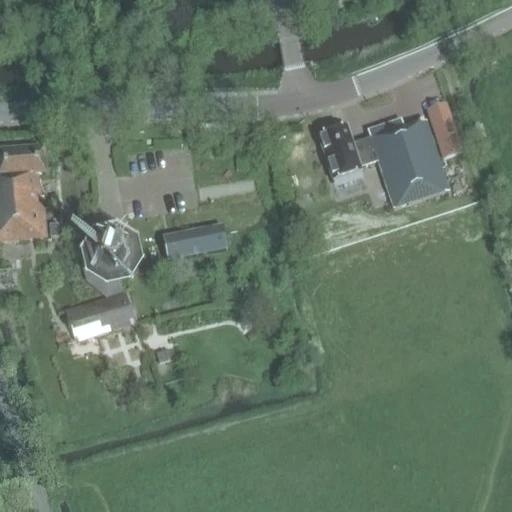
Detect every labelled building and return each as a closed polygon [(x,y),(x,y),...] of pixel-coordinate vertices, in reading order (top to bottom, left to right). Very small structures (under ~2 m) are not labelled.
[(426,114),(442,162),(461,155),(445,108),(426,114)] [(401,123),(367,134),(369,141),(352,147),(346,130),(317,140),(331,183),(361,173),(360,170),(377,165),(393,213),(449,194),(425,123),(403,130),(401,123)] [(46,177),(44,150),(0,153),(0,244),(45,240),(42,199),(39,200),(37,178),(46,177)] [(58,239),(57,227),(48,227),(49,240),(58,239)] [(226,252),(221,229),(162,241),(167,264),(226,252)] [(85,283),(108,301),(125,296),(125,295),(122,296),(119,279),(122,279),(129,267),(126,252),(114,245),(100,248),(92,260),(93,261),(81,265),(85,283)] [(125,296),(108,301),(65,314),(75,345),(135,326),(125,296)]
